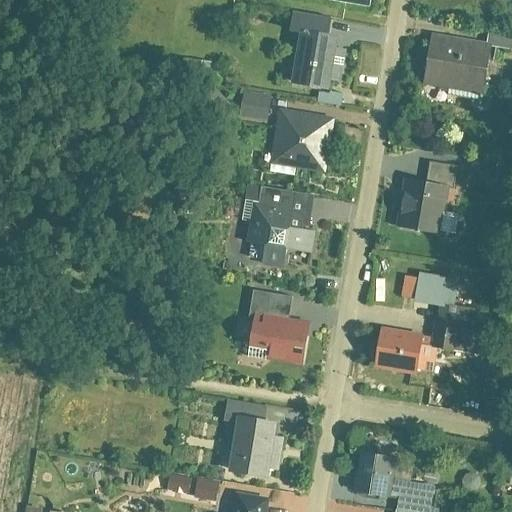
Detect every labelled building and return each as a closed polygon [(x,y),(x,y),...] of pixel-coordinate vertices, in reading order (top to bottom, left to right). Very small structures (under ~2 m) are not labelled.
[(294,84),(338,91),(347,41),(302,33),(294,84)] [(440,38),(431,84),(488,94),(496,48),(440,38)] [(272,162),(328,173),(337,123),(282,112),(272,162)] [(409,178),(400,228),(449,236),(456,187),(409,178)] [(246,265),(288,273),(299,254),(312,255),(316,231),(304,213),(255,204),(254,215),(246,265)] [(261,316),(253,357),(310,368),(316,324),(293,319),(297,300),(253,292),(248,314),(261,316)] [(385,333),(378,365),(426,373),(432,342),(385,333)] [(232,471),(274,476),(283,423),(241,417),(232,471)] [(363,453),(357,488),(395,495),(400,459),(363,453)] [(275,511),(277,501),(239,495),(236,511),(275,511)]
